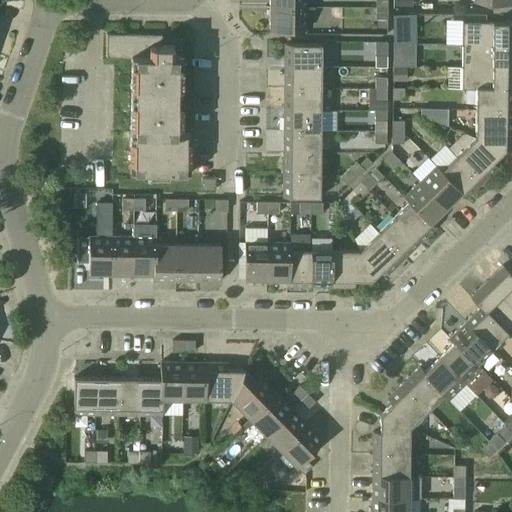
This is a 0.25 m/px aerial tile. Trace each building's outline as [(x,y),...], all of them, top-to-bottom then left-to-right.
[(306,7),(270,6),(269,29),(306,29),(306,7)] [(387,7),(376,7),(375,19),(387,19),(387,7)] [(410,13),(393,13),(393,28),(410,28),(410,13)] [(462,44),(511,45),(511,22),(462,22),(462,44)] [(107,34),(106,57),(131,58),(129,173),(189,173),(190,133),(180,133),(181,56),(173,56),(173,45),(161,45),(161,35),(144,34),(107,34)] [(375,67),(387,67),(387,42),(375,41),(375,67)] [(284,66),(321,66),(321,44),(284,43),(284,66)] [(511,45),(462,44),(462,66),(511,66),(511,45)] [(395,51),(395,65),(404,65),(405,51),(395,51)] [(284,66),(284,87),(321,88),(321,66),(284,66)] [(394,66),(394,80),(407,80),(407,66),(394,66)] [(461,89),(476,89),(476,88),(511,88),(511,66),(462,66),(461,89)] [(375,77),(375,88),(387,88),(387,77),(375,77)] [(284,87),(284,109),(321,110),(321,88),(284,87)] [(404,87),(393,87),(393,99),(404,99),(404,87)] [(387,88),(375,88),(375,99),(386,100),(387,88)] [(511,111),(511,88),(476,88),(476,89),(476,110),(511,111)] [(284,109),(283,131),(320,131),(321,110),(284,109)] [(375,132),(386,132),(386,110),(375,110),(375,132)] [(511,111),(476,110),(475,136),(505,149),(505,133),(511,132),(511,111)] [(392,132),(404,132),(404,121),(392,120),(392,132)] [(283,131),(283,152),(320,153),(320,131),(283,131)] [(386,132),(375,132),(374,143),(386,143),(386,132)] [(392,132),(392,143),(404,143),(404,132),(392,132)] [(498,166),(496,165),(493,161),(505,149),(475,136),(457,155),(482,181),(498,166)] [(320,153),(283,152),(283,174),(320,174),(320,153)] [(400,161),(392,152),(384,160),(392,169),(400,161)] [(460,193),(464,196),(465,198),(482,181),(457,155),(441,170),(440,171),(461,192),(460,193)] [(348,169),(356,177),(364,170),(364,169),(356,161),(348,169)] [(436,165),(420,180),(446,207),(460,193),(461,192),(440,171),(441,170),(436,165)] [(356,177),(348,169),(343,174),(340,177),(348,185),(356,177)] [(283,174),(283,196),(320,197),(320,174),(283,174)] [(377,182),(369,174),(361,182),(369,190),(377,182)] [(201,189),(215,189),(215,177),(201,177),(201,189)] [(404,196),(409,202),(409,201),(430,222),(431,221),(446,207),(420,180),(404,196)] [(369,190),(361,182),(353,189),(360,198),(369,190)] [(355,206),(345,196),(340,201),(346,215),(355,206)] [(133,210),(133,198),(122,198),(122,210),(133,210)] [(133,198),(133,210),(145,210),(145,198),(133,198)] [(177,199),(166,199),(165,210),(177,210),(177,199)] [(188,199),(177,199),(177,210),(188,210),(188,199)] [(228,199),(216,199),(216,210),(227,211),(228,199)] [(436,226),(431,221),(430,222),(409,201),(409,202),(394,216),(420,242),(436,226)] [(268,202),(257,202),(257,213),(268,213),(268,202)] [(279,213),(279,202),(268,202),(268,213),(279,213)] [(311,202),(300,202),(300,213),(311,213),(311,202)] [(311,202),(311,213),(322,214),(322,202),(311,202)] [(394,216),(379,231),(404,257),(420,242),(394,216)] [(359,250),(371,280),(383,268),(388,273),(404,257),(379,231),(370,222),(354,237),(359,250)] [(88,272),(111,273),(111,236),(111,223),(89,223),(89,236),(78,236),(77,261),(89,261),(88,272)] [(132,273),(133,236),(111,236),(111,273),(132,273)] [(156,236),(133,236),(132,273),(153,273),(154,273),(155,243),(156,243),(156,236)] [(244,278),(267,278),(267,242),(245,242),(244,254),(238,254),(238,278),(244,278)] [(267,278),(287,279),(288,279),(289,249),(290,249),(290,242),(267,242),(267,278)] [(176,244),(156,243),(155,243),(154,273),(153,273),(153,280),(175,280),(176,244)] [(197,244),(176,244),(175,280),(197,280),(197,244)] [(220,244),(197,244),(197,280),(220,281),(220,244)] [(310,249),(290,249),(289,249),(288,279),(287,279),(287,286),(309,286),(310,249)] [(331,286),(332,250),(310,249),(309,286),(331,286)] [(359,250),(332,250),(331,286),(354,286),(354,279),(371,280),(359,250)] [(511,274),(503,265),(487,280),(511,306),(511,274)] [(470,296),(480,306),(481,306),(507,332),(511,326),(511,306),(487,280),(470,296)] [(491,347),(507,332),(481,306),(480,306),(465,321),(491,347)] [(449,337),(454,342),(455,342),(475,363),(476,362),(491,347),(465,321),(449,337)] [(183,340),(172,340),(172,351),(183,351),(183,340)] [(194,351),(195,340),(183,340),(183,351),(194,351)] [(493,379),(476,362),(475,363),(455,342),(454,342),(439,356),(465,383),(476,395),(493,379)] [(439,356),(424,371),(445,393),(444,394),(449,399),(465,383),(439,356)] [(160,361),(160,378),(161,378),(161,398),(162,398),(162,414),(182,414),(183,398),(183,362),(160,361)] [(204,399),(205,362),(183,362),(183,398),(204,399)] [(231,399),(244,369),(227,369),(227,362),(205,362),(204,399),(231,399)] [(428,409),(444,394),(445,393),(424,371),(420,366),(403,382),(428,409)] [(231,399),(250,418),(277,393),(261,376),(256,381),(244,369),(231,399)] [(73,414),(96,414),(96,377),(74,377),(73,414)] [(96,414),(118,414),(118,378),(96,377),(96,414)] [(139,415),(140,378),(118,378),(118,414),(139,415)] [(140,378),(139,415),(162,415),(162,398),(161,398),(161,378),(160,378),(140,378)] [(410,427),(428,409),(403,382),(387,397),(392,402),(380,414),(410,427)] [(308,393),(300,385),(292,393),(299,400),(308,393)] [(265,434),(292,408),(277,393),(250,418),(265,434)] [(308,393),(299,400),(307,409),(315,401),(308,393)] [(265,434),(280,449),(307,423),(292,408),(265,434)] [(409,453),(410,427),(380,414),(380,431),(373,431),(372,453),(409,453)] [(241,426),(236,421),(228,429),(233,434),(241,426)] [(304,473),(312,465),(304,457),(323,440),(307,423),(280,449),(296,465),(304,473)] [(505,440),(511,433),(511,431),(505,424),(489,440),(497,448),(505,440)] [(106,430),(95,430),(95,443),(106,443),(106,430)] [(198,450),(198,437),(181,437),(181,456),(191,456),(198,450)] [(489,456),(497,448),(489,440),(481,448),(489,456)] [(95,462),(95,451),(84,450),(84,462),(95,462)] [(107,451),(95,451),(95,462),(107,462),(107,451)] [(139,462),(139,451),(128,451),(127,462),(139,462)] [(139,451),(139,462),(150,463),(150,451),(139,451)] [(373,465),(372,476),(409,476),(409,453),(372,453),(373,465)] [(454,465),(453,476),(465,477),(465,465),(454,465)] [(372,497),(409,498),(419,498),(420,476),(409,476),(372,476),(372,497)] [(465,488),(465,477),(453,476),(453,498),(464,498),(465,488)] [(408,511),(409,498),(372,497),(371,511),(408,511)]
